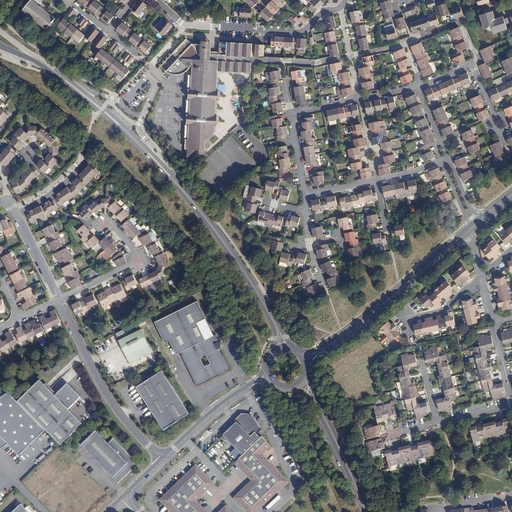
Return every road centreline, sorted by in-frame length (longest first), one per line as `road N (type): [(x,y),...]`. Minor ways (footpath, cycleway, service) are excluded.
road 1 (residential): [(439,138),(417,86),(298,111),(292,121),(310,193),(441,161)]
road 2 (residential): [(162,460),(107,394),(59,299)]
road 3 (secondary): [(319,350),(467,231)]
road 4 (secondary): [(164,169),(219,235),(274,322)]
road 5 (residential): [(59,299),(139,260),(118,230),(103,224)]
road 6 (secondary): [(64,80),(164,169)]
road 7 (residential): [(316,400),(365,511)]
